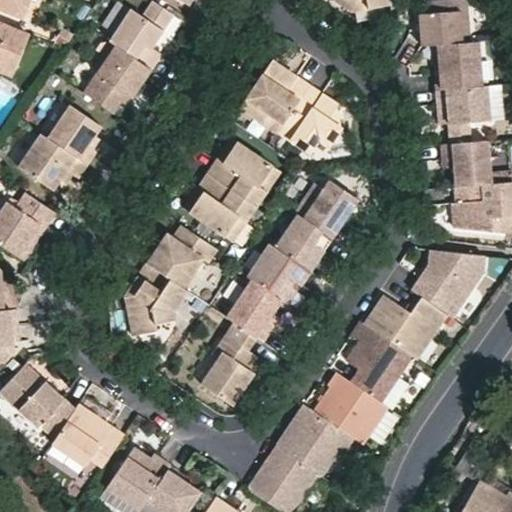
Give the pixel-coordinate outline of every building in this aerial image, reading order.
[(0,0),(0,4),(11,9),(14,4),(20,6),(22,0),(0,0)] [(170,11),(153,0),(146,0),(138,13),(126,5),(105,37),(106,38),(147,65),(148,66),(158,51),(147,44),(170,11)] [(336,0),(350,9),(385,2),(385,0),(336,0)] [(467,38),(463,0),(424,0),(426,10),(416,11),(419,43),(429,42),(435,41),(467,38)] [(0,63),(9,67),(18,45),(2,37),(6,25),(0,22),(0,63)] [(24,31),(6,25),(2,37),(18,45),(24,31)] [(432,74),(433,86),(434,86),(480,82),(475,37),(467,38),(435,41),(437,73),(432,74)] [(147,65),(106,38),(91,61),(93,70),(80,89),(109,109),(118,97),(123,100),(147,65)] [(435,41),(429,42),(432,74),(437,73),(435,41)] [(309,80),(271,54),(244,93),(258,103),(251,112),(274,128),(275,128),(309,80)] [(0,63),(0,68),(7,72),(9,67),(0,63)] [(337,100),(309,80),(275,128),(306,150),(313,140),(325,149),(344,146),(341,124),(327,114),(337,100)] [(480,82),(434,86),(436,104),(445,103),(449,140),(468,139),(466,118),(487,116),(484,81),(480,82)] [(258,103),(244,93),(237,102),(251,112),(258,103)] [(68,100),(44,135),(83,161),(93,146),(91,145),(86,142),(94,130),(100,121),(68,100)] [(447,120),(445,103),(436,104),(437,121),(447,120)] [(44,135),(37,130),(14,163),(49,187),(55,177),(62,167),(68,171),(74,175),(83,161),(44,135)] [(98,133),(94,130),(86,142),(91,145),(98,133)] [(489,180),(485,137),(468,139),(449,140),(438,141),(440,159),(450,158),(451,165),(453,183),(476,181),(489,180)] [(230,139),(215,160),(219,163),(234,142),(230,139)] [(215,160),(207,172),(255,205),(264,193),(256,188),(270,166),(234,142),(219,163),(215,160)] [(256,188),(264,193),(279,172),(270,166),(256,188)] [(68,171),(62,167),(55,177),(61,181),(68,171)] [(255,205),(207,172),(195,190),(200,193),(187,212),(222,237),(236,217),(243,222),(255,205)] [(511,231),(511,178),(489,180),(476,181),(477,197),(464,199),(466,225),(511,231)] [(358,198),(329,179),(323,187),(314,182),(294,211),(298,214),(332,237),(358,198)] [(51,209),(22,189),(12,204),(2,197),(0,201),(0,243),(18,256),(30,239),(24,234),(34,220),(40,224),(51,209)] [(200,193),(195,190),(182,209),(187,212),(200,193)] [(276,246),(310,270),(332,237),(298,214),(276,246)] [(230,242),(243,222),(236,217),(222,237),(230,242)] [(40,224),(34,220),(24,234),(30,239),(40,224)] [(165,234),(145,262),(181,286),(199,259),(206,263),(216,248),(180,224),(170,237),(165,234)] [(279,297),(287,303),(292,296),(288,293),(295,283),(299,286),(310,270),(276,246),(271,243),(248,276),(279,297)] [(480,253),(427,246),(426,262),(417,274),(408,287),(419,294),(442,310),(448,315),(480,268),(480,253)] [(171,312),(187,290),(181,286),(145,262),(135,276),(141,281),(132,294),(123,296),(129,334),(155,331),(153,324),(172,320),(171,312)] [(0,305),(13,304),(12,274),(0,274),(0,305)] [(279,297),(248,276),(247,276),(221,313),(230,320),(253,335),(259,340),(269,325),(263,321),(267,314),(279,297)] [(288,293),(292,296),(299,286),(295,283),(288,293)] [(442,310),(419,294),(408,310),(382,292),(379,297),(362,321),(410,354),(411,354),(442,310)] [(0,305),(0,360),(1,361),(11,349),(11,343),(10,337),(9,320),(15,320),(13,304),(0,305)] [(274,318),(267,314),(263,321),(269,325),(274,318)] [(356,367),(348,378),(380,399),(410,354),(362,321),(358,318),(348,332),(358,339),(349,354),(349,363),(356,367)] [(243,351),(253,335),(230,320),(208,354),(213,357),(195,383),(227,405),(249,374),(243,370),(251,358),(243,351)] [(71,405),(22,359),(0,381),(0,390),(34,423),(36,420),(51,435),(71,405)] [(380,399),(348,378),(334,369),(325,382),(328,383),(311,407),(346,431),(359,440),(385,403),(380,399)] [(51,435),(48,440),(81,462),(86,454),(99,463),(120,430),(74,400),(71,405),(51,435)] [(346,431),(311,407),(302,400),(287,422),(286,424),(290,427),(287,431),(283,428),(274,442),(311,467),(314,469),(323,455),(328,458),(346,431)] [(494,439),(489,431),(481,436),(487,444),(494,439)] [(477,479),(495,452),(474,439),(456,467),(477,479)] [(311,467),(274,442),(258,465),(246,481),(248,486),(285,511),(287,511),(297,497),(311,467)] [(167,462),(151,452),(148,455),(130,443),(103,484),(136,506),(167,462)] [(181,511),(197,488),(180,477),(183,473),(167,462),(137,506),(145,511),(157,511),(159,509),(163,511),(181,511)] [(500,483),(495,475),(488,479),(494,487),(500,483)] [(502,511),(501,511),(504,507),(511,511),(511,494),(508,498),(484,483),(465,511),(502,511)] [(239,511),(211,492),(197,511),(239,511)]
